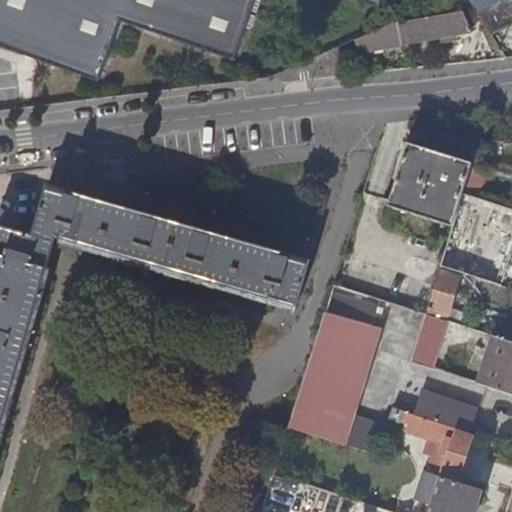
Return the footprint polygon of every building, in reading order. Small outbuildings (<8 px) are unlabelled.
[(0,0),(0,50),(96,83),(118,22),(232,62),(253,0),(309,0),(374,22),(381,0),(0,0)] [(511,0),(504,0),(478,12),(491,34),(511,24),(511,0)] [(387,26),(357,40),(359,52),(382,48),(383,55),(402,53),(401,45),(474,33),(472,29),(477,27),(467,8),(461,9),(462,12),(454,13),(453,5),(421,11),(417,13),(419,21),(400,25),(399,21),(387,26)] [(294,66),(289,84),(344,76),(339,48),(294,66)] [(283,71),(273,74),(281,85),(289,84),(294,66),(283,71)] [(511,119),(488,119),(481,142),(511,144),(511,119)] [(452,228),(472,168),(473,165),(409,143),(388,207),(452,228)] [(179,273),(192,231),(47,190),(34,237),(0,226),(0,435),(57,239),(179,273)] [(511,210),(464,195),(442,267),(504,287),(511,263),(511,210)] [(245,246),(192,231),(179,273),(233,289),(245,246)] [(311,265),(245,246),(233,289),(299,307),(311,265)] [(441,271),(428,310),(449,316),(461,278),(441,271)] [(383,308),(334,291),(291,428),(346,446),(355,419),(385,329),(377,327),(383,308)] [(511,342),(492,336),(476,383),(511,394),(511,342)] [(435,359),(415,353),(412,362),(432,368),(435,359)] [(425,393),(417,417),(472,435),(480,411),(425,393)] [(396,410),(393,421),(410,427),(408,432),(427,438),(423,453),(431,455),(428,465),(442,470),(441,472),(459,478),(474,435),(472,435),(417,417),(396,410)] [(383,428),(355,419),(346,446),(374,455),(383,428)] [(425,472),(412,511),(477,511),(485,491),(425,472)]
